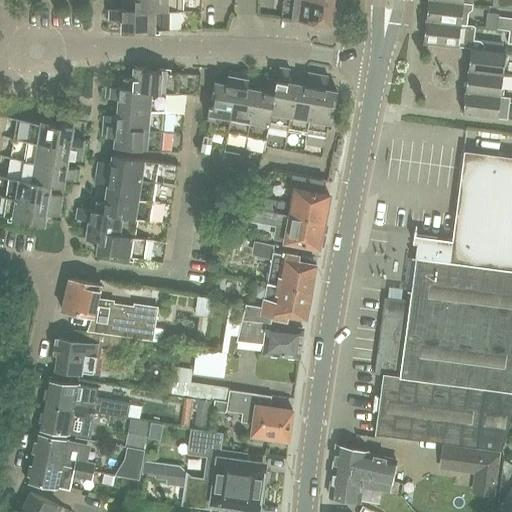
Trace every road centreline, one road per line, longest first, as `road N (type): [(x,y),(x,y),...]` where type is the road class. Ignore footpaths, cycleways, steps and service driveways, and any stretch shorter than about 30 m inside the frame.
road 1 (secondary): [(303,511),(327,321),(376,64)]
road 2 (residential): [(0,52),(249,49),(376,64)]
road 3 (residential): [(0,503),(49,301),(39,272),(0,262)]
